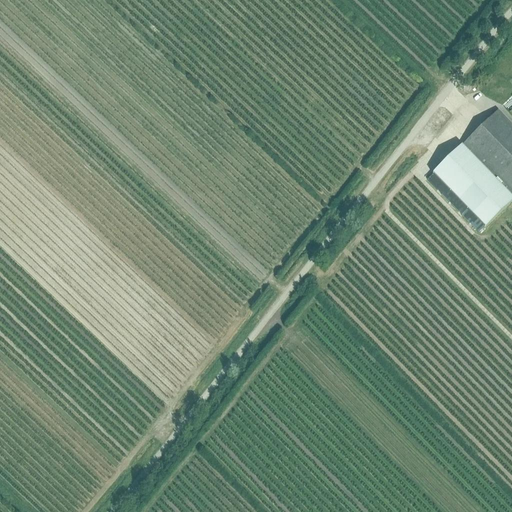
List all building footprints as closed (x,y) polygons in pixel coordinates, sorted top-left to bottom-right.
[(511,124),(499,111),(463,146),(511,197),(511,124)] [(446,129),(453,123),(450,119),(443,125),(446,129)] [(511,197),(463,146),(433,175),(485,229),(511,256),(511,197)] [(432,175),(427,181),(436,191),(442,186),(432,175)] [(463,208),(446,190),(441,195),(458,213),(463,208)] [(483,229),(466,211),(461,216),(478,234),(483,229)]
